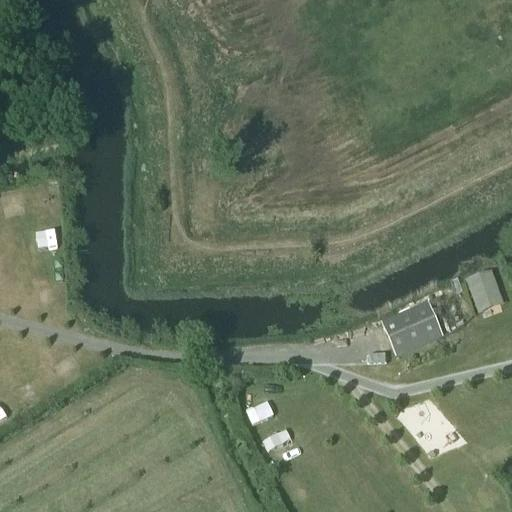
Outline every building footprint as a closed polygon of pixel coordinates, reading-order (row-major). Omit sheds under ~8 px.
[(0,192),(0,213),(9,212),(7,192),(0,192)] [(44,228),(25,229),(25,251),(45,251),(44,228)] [(46,274),(25,274),(26,296),(47,295),(46,274)] [(395,361),(442,340),(427,305),(379,326),(395,361)] [(448,334),(451,345),(471,339),(468,329),(448,334)] [(50,386),(68,376),(56,356),(39,366),(50,386)] [(24,376),(7,384),(18,407),(35,398),(24,376)] [(249,424),(266,417),(257,398),(241,406),(249,424)] [(272,488),(278,496),(300,479),(295,472),(272,488)]
